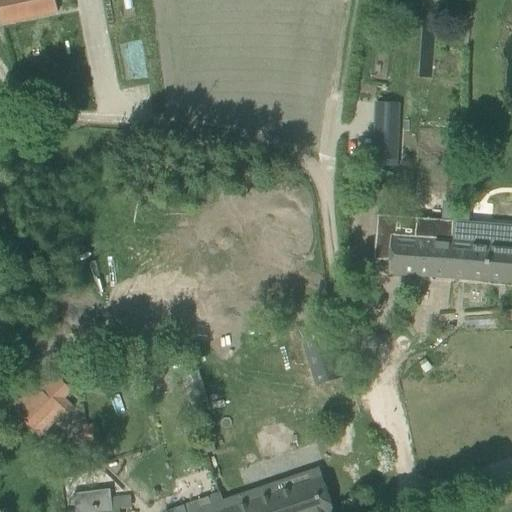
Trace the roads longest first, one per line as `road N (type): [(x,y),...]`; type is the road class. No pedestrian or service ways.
road 1 (track): [(416,509),(331,249),(324,187),(277,149),(51,123),(0,74)]
road 2 (track): [(324,187),(354,0)]
